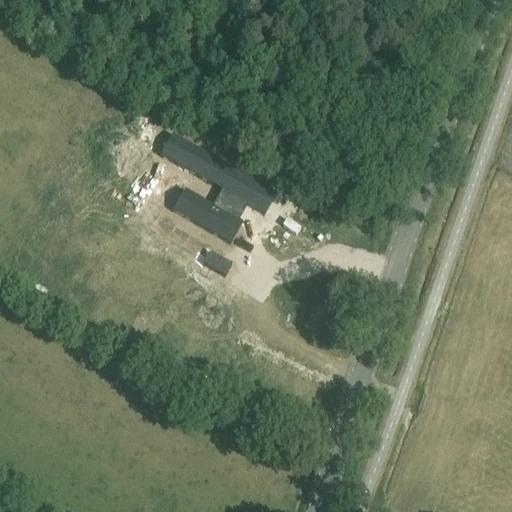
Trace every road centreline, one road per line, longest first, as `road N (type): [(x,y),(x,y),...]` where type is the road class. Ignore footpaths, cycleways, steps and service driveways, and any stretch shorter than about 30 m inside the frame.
road 1 (secondary): [(317,511),(487,0)]
road 2 (unknown): [(363,369),(248,309),(145,239)]
